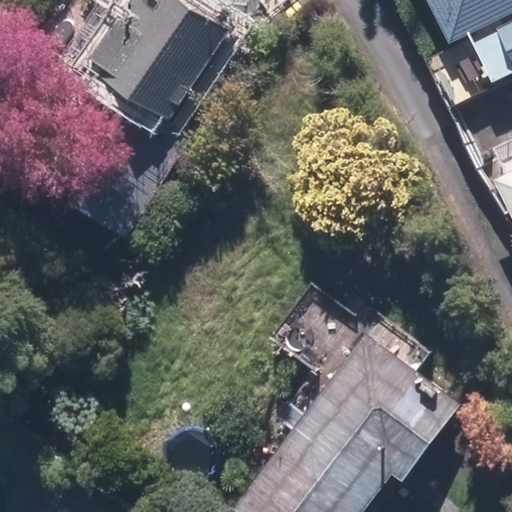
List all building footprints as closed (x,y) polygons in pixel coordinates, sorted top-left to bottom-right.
[(231,24),(193,0),(101,0),(64,58),(166,124),(231,24)] [(511,0),(423,0),(447,47),(511,14),(511,0)] [(511,66),(511,21),(494,30),(511,66)] [(511,172),(490,183),(511,228),(511,172)] [(365,336),(230,509),(233,511),(358,511),(388,474),(399,483),(458,408),(365,336)]
